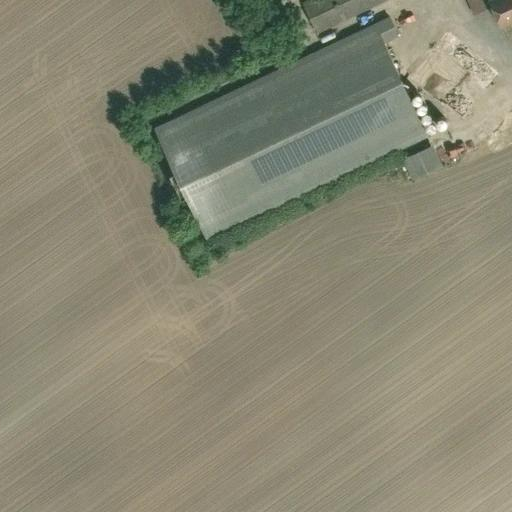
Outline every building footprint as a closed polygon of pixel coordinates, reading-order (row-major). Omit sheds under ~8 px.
[(317,31),(384,0),(309,0),(304,3),(317,31)] [(487,0),(471,0),(478,16),(491,11),(487,0)] [(511,0),(494,0),(490,2),(502,26),(511,20),(511,0)] [(384,42),(398,35),(390,17),(155,127),(207,239),(427,136),(384,42)] [(511,106),(479,37),(424,62),(467,153),(511,131),(511,106)] [(437,145),(408,159),(418,179),(447,165),(437,145)] [(492,208),(498,222),(509,218),(504,204),(492,208)]
